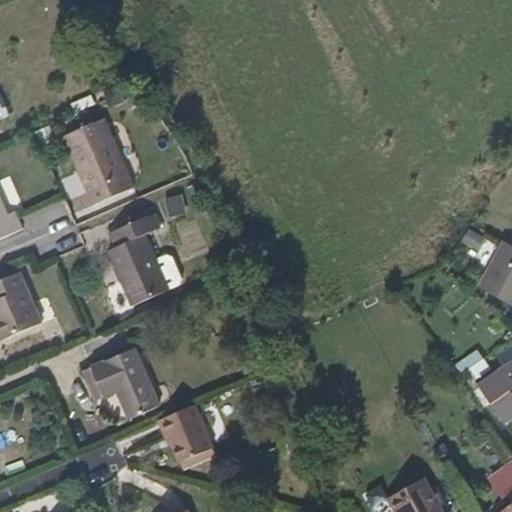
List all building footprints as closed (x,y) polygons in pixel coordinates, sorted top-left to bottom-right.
[(81,123),(99,115),(92,97),(73,105),(81,123)] [(133,189),(105,120),(65,138),(94,206),(133,189)] [(170,221),(188,216),(183,196),(164,201),(170,221)] [(0,241),(24,231),(19,219),(16,213),(8,216),(0,198),(0,241)] [(160,230),(154,216),(112,235),(118,248),(110,252),(134,306),(179,286),(183,280),(173,258),(167,256),(156,260),(146,237),(160,230)] [(480,254),(486,238),(469,232),(463,247),(480,254)] [(511,248),(504,244),(479,289),(511,306),(511,248)] [(56,266),(43,270),(63,324),(75,320),(56,266)] [(41,324),(20,274),(0,283),(0,336),(2,341),(41,324)] [(161,407),(136,350),(92,369),(106,400),(118,395),(129,421),(161,407)] [(479,350),(463,360),(476,383),(492,374),(479,350)] [(511,420),(511,364),(479,388),(505,425),(511,420)] [(196,407),(160,422),(168,441),(173,439),(175,444),(183,462),(214,449),(196,407)] [(443,511),(441,507),(433,495),(424,479),(389,497),(397,511),(443,511)] [(433,495),(441,507),(445,505),(438,493),(433,495)]
